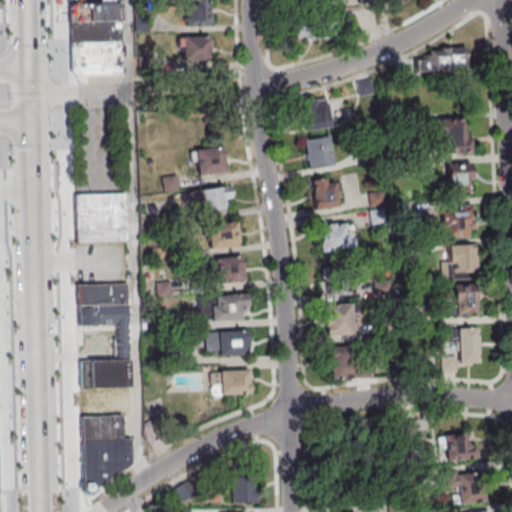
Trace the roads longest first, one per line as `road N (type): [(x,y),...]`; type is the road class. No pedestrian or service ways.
road 1 (residential): [(289,511),(281,279),(248,0)]
road 2 (residential): [(511,406),(435,397),(321,406),(218,439),(97,511)]
road 3 (residential): [(511,305),(498,0)]
road 4 (residential): [(253,90),(383,51),(470,0)]
road 5 (tertiary): [(33,257),(29,94)]
road 6 (tertiary): [(37,405),(33,257)]
